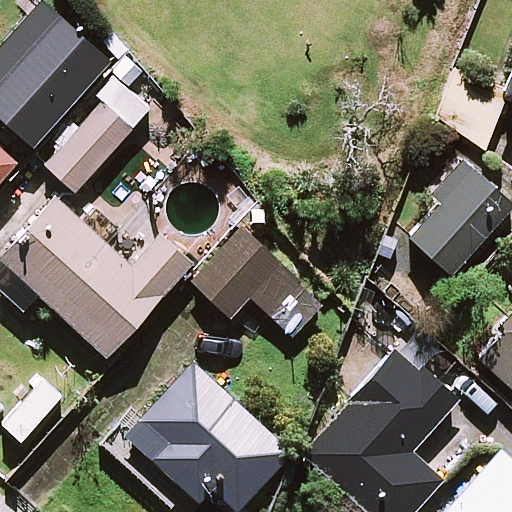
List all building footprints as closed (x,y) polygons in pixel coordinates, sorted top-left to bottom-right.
[(108,64),(40,0),(0,42),(0,117),(30,146),(108,64)] [(511,53),(496,94),(511,100),(511,53)] [(92,95),(101,103),(43,164),(72,191),(149,110),(133,94),(111,74),(92,95)] [(0,175),(13,161),(0,148),(0,175)] [(505,210),(455,164),(428,193),(439,203),(407,237),(446,273),(505,210)] [(127,267),(56,201),(0,260),(0,290),(21,310),(36,293),(101,354),(187,262),(158,235),(127,267)] [(324,304),(240,230),(192,284),(229,316),(248,295),(296,336),(324,304)] [(511,312),(474,354),(511,389),(511,312)] [(453,396),(395,346),(300,455),(365,511),(405,511),(437,476),(406,449),(453,396)] [(287,451),(191,362),(124,436),(197,502),(209,488),(233,510),(287,451)] [(511,511),(511,456),(500,446),(440,511),(511,511)]
